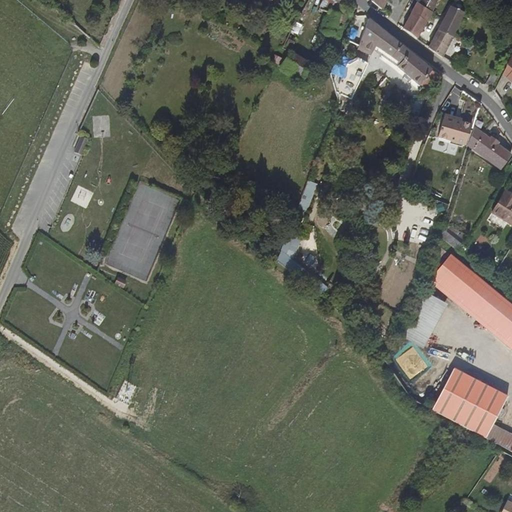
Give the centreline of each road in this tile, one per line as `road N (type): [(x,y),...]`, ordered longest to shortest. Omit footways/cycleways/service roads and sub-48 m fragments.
road 1 (unclassified): [(129,0),(0,297)]
road 2 (residential): [(511,134),(492,104),(360,0)]
